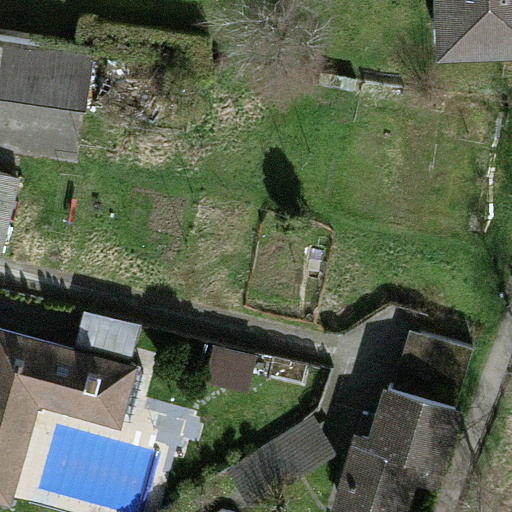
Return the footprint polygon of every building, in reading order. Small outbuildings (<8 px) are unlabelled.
[(511,0),(434,0),(436,66),(511,63),(511,0)] [(0,91),(85,104),(95,38),(0,23),(0,91)] [(0,165),(0,247),(20,171),(0,165)] [(0,315),(0,492),(11,495),(38,395),(121,417),(138,352),(129,349),(138,314),(83,299),(73,335),(0,315)] [(432,485),(472,337),(406,320),(393,371),(381,368),(367,420),(352,416),(329,504),(359,511),(402,511),(411,480),(432,485)] [(256,346),(213,336),(204,374),(248,384),(256,346)] [(336,443),(316,410),(274,434),(294,467),(336,443)]
